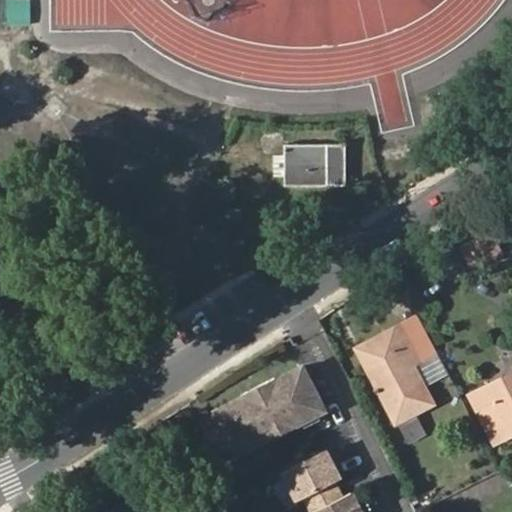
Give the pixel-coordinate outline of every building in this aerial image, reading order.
[(218,11),(219,0),(203,0),(203,8),(218,11)] [(286,141),(285,182),(345,182),(345,141),(286,141)] [(502,253),(492,233),(462,247),(472,268),(502,253)] [(401,328),(359,350),(374,379),(371,385),(368,387),(370,392),(374,390),(390,421),(427,402),(409,366),(417,361),(401,328)] [(374,379),(359,350),(355,352),(371,385),(374,379)] [(417,367),(428,383),(446,372),(434,355),(417,367)] [(244,393),(216,407),(219,411),(233,438),(238,450),(247,446),(261,439),(302,418),(317,410),(325,406),(303,363),(275,377),(281,388),(271,394),(270,391),(259,397),(260,399),(250,404),(244,393)] [(511,382),(511,374),(486,388),(489,394),(511,382)] [(275,375),(243,391),(244,393),(250,404),(260,399),(259,397),(270,391),(271,394),(281,388),(275,377),(275,375)] [(511,382),(489,394),(486,388),(469,397),(493,443),(511,433),(511,382)] [(302,418),(305,424),(319,416),(317,410),(302,418)] [(219,411),(209,416),(222,444),(233,438),(219,411)] [(209,416),(200,421),(214,448),(222,444),(209,416)] [(395,426),(403,444),(425,434),(417,416),(395,426)] [(264,444),(261,439),(247,446),(249,451),(264,444)] [(323,447),(282,468),(296,496),(304,493),(312,509),(341,494),(333,478),(338,476),(323,447)] [(312,509),(309,510),(309,511),(361,511),(350,490),(341,494),(312,509)]
